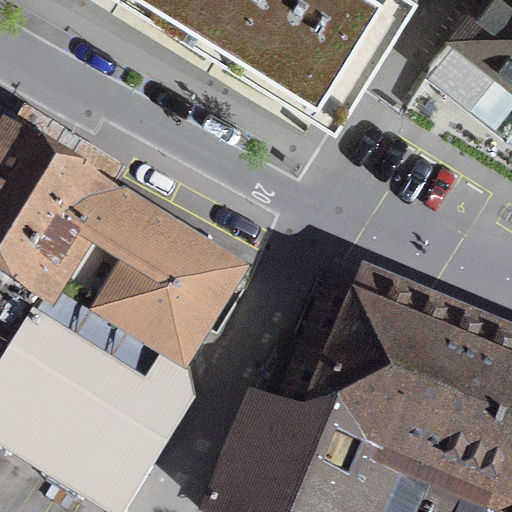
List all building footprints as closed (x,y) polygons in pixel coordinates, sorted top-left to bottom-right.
[(406,5),(398,0),(128,0),(331,125),(406,5)] [(511,0),(481,0),(446,44),(428,67),(500,124),(511,108),(511,0)] [(130,511),(207,383),(185,370),(50,290),(105,197),(6,139),(0,149),(0,450),(104,511),(130,511)] [(185,370),(240,277),(105,197),(50,290),(185,370)] [(511,511),(511,366),(317,288),(243,467),(229,462),(208,511),(414,511),(416,509),(421,511),(511,511)]
